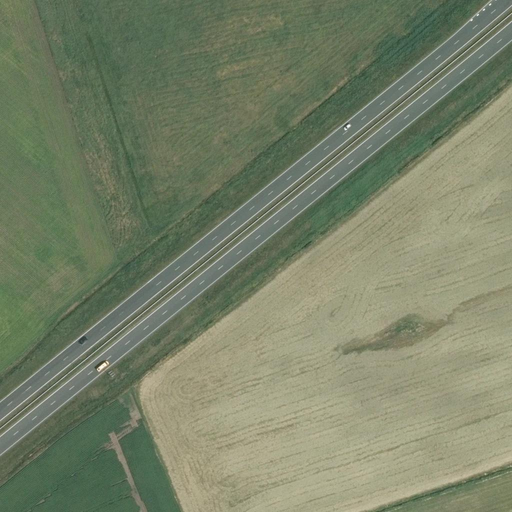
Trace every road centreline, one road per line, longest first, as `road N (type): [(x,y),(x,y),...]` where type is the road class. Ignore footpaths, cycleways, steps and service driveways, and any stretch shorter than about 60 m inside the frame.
road 1 (trunk): [(0,446),(511,29)]
road 2 (trunk): [(507,0),(0,412)]
